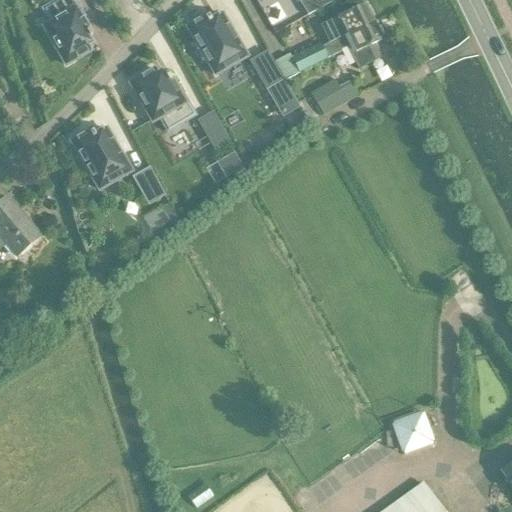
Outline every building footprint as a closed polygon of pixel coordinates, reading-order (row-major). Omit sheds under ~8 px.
[(84,18),(73,0),(60,0),(43,10),(51,24),(44,28),(66,66),(90,52),(84,42),(92,37),(81,19),(84,18)] [(344,39),(376,25),(368,6),(339,19),(338,18),(320,26),(328,44),(323,47),(321,44),(291,59),(299,74),(341,51),(337,42),(345,39),(344,39)] [(205,19),(189,29),(198,45),(194,47),(202,62),(207,59),(215,74),(245,57),(221,16),(208,24),(205,19)] [(383,40),(376,25),(344,39),(345,39),(337,42),(341,51),(347,47),(358,68),(380,56),(374,44),(383,40)] [(267,52),(249,63),(266,92),(267,91),(269,90),(270,90),(270,89),(271,89),(274,87),(275,87),(276,86),(277,85),(280,84),(283,82),(284,81),(267,52)] [(154,72),(131,85),(153,122),(159,118),(168,132),(194,116),(181,95),(179,96),(168,78),(160,83),(154,72)] [(267,91),(266,92),(267,93),(268,95),(269,96),(270,97),(271,99),(272,101),(273,102),(273,103),(274,104),(274,105),(276,106),(278,110),(279,112),(279,113),(281,116),(282,116),(282,117),(284,117),(285,116),(292,112),(294,111),(295,110),(296,110),(297,109),(298,108),(298,107),(297,106),(297,105),(296,104),(296,103),(295,102),(293,100),(291,96),(289,94),(288,92),(288,91),(287,91),(286,88),(286,86),(285,86),(285,85),(284,84),(282,83),(283,82),(280,84),(277,85),(276,86),(275,87),(274,87),(271,89),(270,89),(270,90),(269,90),(267,91)] [(323,115),(358,96),(350,83),(339,89),(334,82),(311,95),(323,115)] [(212,113),(196,122),(213,152),(230,143),(212,113)] [(72,144),(99,191),(130,173),(106,130),(95,137),(92,133),(91,134),(91,133),(72,144)] [(132,179),(147,206),(164,197),(149,169),(132,179)] [(0,264),(2,263),(0,260),(0,250),(5,247),(15,259),(40,238),(7,198),(0,203),(0,264)] [(144,219),(143,220),(143,221),(144,222),(144,223),(145,224),(145,225),(146,226),(146,227),(147,227),(147,228),(148,229),(148,230),(151,233),(153,233),(166,225),(168,225),(169,225),(171,227),(172,227),(173,226),(174,225),(175,224),(176,224),(177,223),(177,222),(177,220),(176,219),(174,215),(171,208),(170,208),(170,206),(169,206),(167,206),(167,207),(166,207),(164,208),(163,209),(160,209),(157,211),(155,212),(154,213),(153,213),(152,214),(150,215),(149,215),(149,216),(148,216),(147,217),(146,217),(145,218),(144,219)] [(511,489),(511,465),(501,473),(511,489)] [(441,511),(427,492),(398,511),(441,511)]
